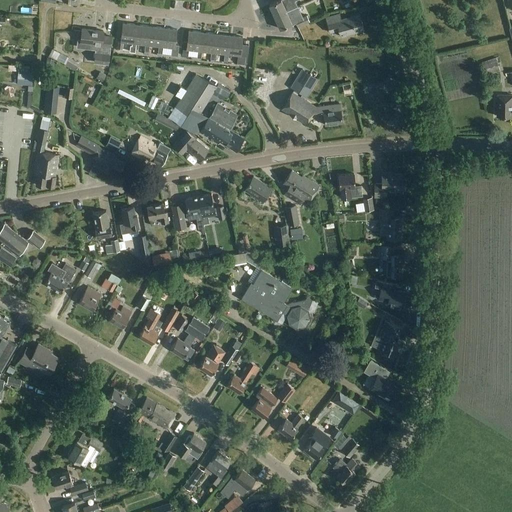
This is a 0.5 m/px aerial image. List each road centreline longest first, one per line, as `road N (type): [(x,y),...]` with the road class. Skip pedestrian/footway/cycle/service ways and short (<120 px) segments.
road 1 (tertiary): [(0,209),(343,147),(433,143)]
road 2 (tertiary): [(417,427),(434,365),(433,143)]
road 3 (unclassified): [(286,476),(177,395),(95,348)]
road 4 (residential): [(417,427),(227,312)]
road 5 (residential): [(101,0),(100,7),(233,22),(245,0)]
road 6 (tertiary): [(433,143),(395,0)]
road 7 (residential): [(30,477),(36,446),(95,348)]
